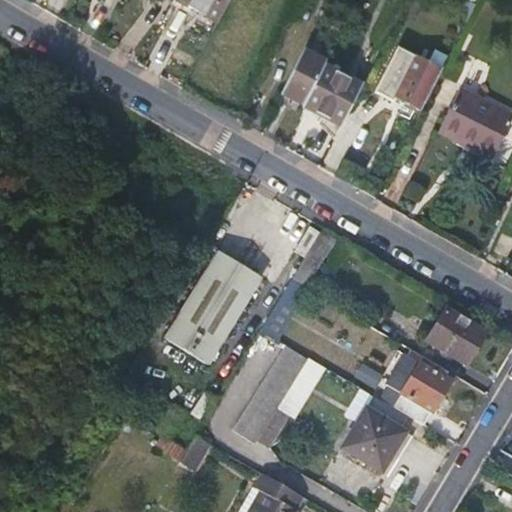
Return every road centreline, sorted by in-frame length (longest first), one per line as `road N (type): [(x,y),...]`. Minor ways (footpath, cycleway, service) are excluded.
road 1 (residential): [(511,314),(0,11)]
road 2 (unclassified): [(511,379),(435,511)]
